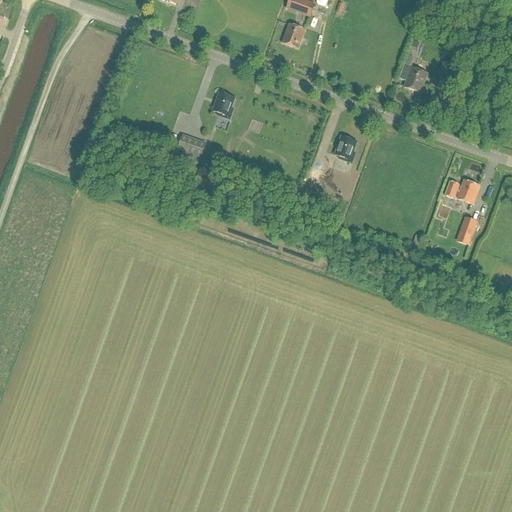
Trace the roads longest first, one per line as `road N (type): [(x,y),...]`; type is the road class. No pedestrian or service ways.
road 1 (tertiary): [(511,163),(92,11)]
road 2 (unclassified): [(92,11),(58,60),(0,220)]
